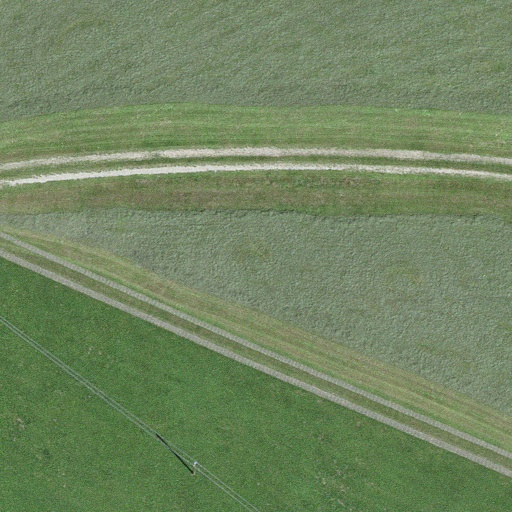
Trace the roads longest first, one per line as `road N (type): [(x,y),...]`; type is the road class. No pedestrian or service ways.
road 1 (track): [(511,464),(0,241)]
road 2 (track): [(511,170),(393,148),(0,189)]
